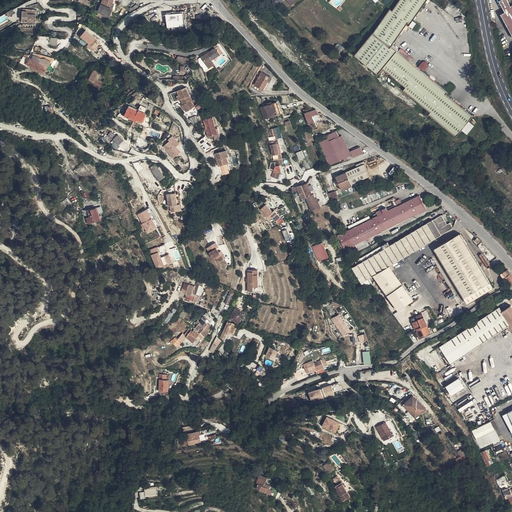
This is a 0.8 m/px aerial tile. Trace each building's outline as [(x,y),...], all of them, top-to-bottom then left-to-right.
[(110,14),(111,11),(114,4),(111,3),(112,0),(102,0),(101,4),(99,10),(110,14)] [(411,24),(427,0),(400,0),(393,10),(391,9),(373,34),(373,33),(355,55),(379,74),(383,68),(406,87),(404,90),(431,112),(429,114),(457,136),(462,130),(469,121),(470,120),(473,116),(458,104),(446,94),(448,92),(425,74),(397,51),(392,47),(409,22),(411,24)] [(511,5),(511,6),(508,0),(500,0),(499,0),(505,12),(501,14),(511,34),(511,5)] [(137,4),(130,9),(133,12),(139,8),(137,4)] [(108,19),(110,14),(99,10),(98,13),(108,19)] [(35,18),(36,12),(28,12),(28,11),(23,11),(22,11),(22,24),(27,24),(27,22),(35,23),(35,20),(37,21),(38,18),(35,18)] [(166,13),(168,32),(187,30),(186,11),(166,13)] [(0,25),(9,21),(5,14),(0,16),(0,25)] [(88,42),(93,36),(86,29),(81,36),(88,42)] [(51,36),(50,43),(57,45),(58,38),(51,36)] [(101,42),(95,37),(89,43),(87,46),(92,51),(101,42)] [(218,46),(209,51),(210,52),(208,54),(207,53),(201,56),(209,68),(214,64),(212,60),(223,52),(218,46)] [(40,54),(51,58),(52,55),(48,52),(42,48),(40,54)] [(45,58),(50,61),(52,62),(54,58),(51,58),(40,54),(39,54),(38,56),(44,59),(45,58)] [(30,58),(26,65),(43,74),(44,72),(45,73),(50,61),(45,58),(44,59),(38,56),(36,56),(34,55),(32,59),(30,58)] [(424,59),(419,66),(424,70),(430,63),(424,59)] [(94,70),(90,76),(94,79),(98,80),(102,74),(94,70)] [(254,85),(263,90),(268,81),(270,82),(272,78),(262,72),(254,85)] [(94,79),(90,76),(88,81),(87,82),(100,89),(101,87),(102,85),(103,83),(98,80),(94,79)] [(186,87),(177,90),(179,95),(177,95),(177,96),(179,100),(181,99),(183,103),(184,102),(185,103),(183,104),(182,105),(187,112),(195,107),(191,102),(193,101),(186,87)] [(277,102),(271,104),(266,106),(260,108),(264,119),(281,113),(277,102)] [(146,113),(144,112),(138,110),(138,111),(129,107),(125,116),(123,119),(128,121),(129,118),(134,120),(135,118),(137,119),(142,121),(146,113)] [(318,113),(316,109),(305,113),(306,119),(311,129),(317,126),(312,116),(318,113)] [(206,128),(207,132),(208,138),(212,137),(213,141),(220,139),(218,128),(216,128),(213,117),(204,120),(206,128)] [(469,121),(462,130),(467,134),(474,125),(469,121)] [(275,128),(268,130),(272,141),(278,140),(275,128)] [(115,135),(111,131),(106,138),(110,140),(115,135)] [(322,149),(324,153),(329,165),(344,159),(347,157),(351,155),(350,152),(342,135),(339,137),(337,131),(318,141),(322,149)] [(118,134),(113,139),(116,142),(115,143),(113,140),(111,142),(114,145),(113,146),(116,149),(119,146),(118,145),(123,139),(118,134)] [(146,141),(140,135),(135,141),(141,146),(146,141)] [(166,140),(169,142),(174,147),(179,140),(173,136),(172,137),(169,135),(166,140)] [(280,159),(282,159),(280,154),(281,153),(278,143),(276,143),(276,142),(274,142),(273,141),(269,142),(273,157),(274,160),(280,159)] [(360,147),(350,152),(351,155),(352,154),(353,156),(363,152),(360,147)] [(224,164),(227,163),(230,162),(228,157),(217,160),(219,166),(221,165),(224,164)] [(283,164),(282,159),(280,159),(274,160),(275,166),(271,177),(277,179),(280,172),(281,170),(280,165),(281,165),(283,164)] [(163,176),(155,164),(150,167),(159,180),(163,176)] [(363,165),(357,168),(336,177),(338,182),(340,184),(338,185),(339,188),(341,188),(341,189),(352,184),(370,176),(365,164),(363,165)] [(311,211),(319,208),(321,207),(318,201),(317,201),(316,199),(314,194),(312,195),(308,183),(297,187),(299,191),(302,199),(306,197),(311,211)] [(174,200),(172,188),(164,189),(166,201),(167,200),(168,207),(174,206),(173,200),(174,200)] [(327,194),(330,201),(338,198),(336,191),(327,194)] [(419,195),(402,204),(398,206),(396,207),(395,205),(387,209),(386,207),(382,209),(382,210),(384,213),(378,216),(338,236),(345,249),(346,249),(355,244),(397,223),(426,209),(419,195)] [(86,218),(88,224),(96,221),(100,219),(96,207),(89,210),(86,210),(89,217),(86,218)] [(148,208),(138,213),(147,232),(158,227),(148,208)] [(275,221),(280,217),(281,216),(279,213),(280,212),(279,210),(275,212),(274,211),(271,213),(271,212),(267,215),(269,219),(272,217),(275,221)] [(358,285),(361,283),(393,264),(402,259),(419,248),(442,235),(446,232),(453,228),(450,222),(447,224),(441,215),(433,220),(398,240),(394,243),(391,245),(389,241),(360,258),(351,264),(346,267),(358,285)] [(287,242),(291,240),(287,229),(286,229),(285,227),(282,228),(287,242)] [(217,237),(213,231),(205,237),(209,243),(217,237)] [(65,233),(58,236),(61,241),(68,237),(65,233)] [(461,233),(435,249),(468,303),(493,287),(461,233)] [(216,257),(219,263),(224,259),(221,254),(220,254),(219,252),(216,248),(218,247),(215,242),(206,248),(213,259),(216,257)] [(315,245),(316,247),(321,244),(327,257),(321,259),(322,260),(329,257),(322,242),(315,245)] [(321,244),(316,247),(317,248),(321,257),(321,259),(327,257),(321,244)] [(358,250),(355,244),(346,249),(349,255),(358,250)] [(158,246),(150,249),(156,268),(173,262),(170,253),(162,256),(158,246)] [(349,261),(351,264),(360,258),(358,255),(349,261)] [(364,288),(370,284),(396,268),(393,264),(361,283),(364,288)] [(504,275),(511,285),(511,284),(511,274),(508,269),(505,271),(504,270),(501,273),(503,276),(504,275)] [(248,291),(253,291),(253,287),(258,286),(257,270),(248,270),(248,291)] [(198,277),(194,286),(189,283),(185,293),(191,295),(189,300),(193,301),(196,294),(199,295),(203,286),(202,285),(204,279),(198,277)] [(233,293),(230,291),(225,302),(228,304),(233,293)] [(333,321),(340,316),(339,314),(334,318),(330,311),(332,309),(329,305),(326,302),(322,306),(327,311),(331,318),(333,321)] [(444,306),(434,312),(440,321),(449,315),(444,306)] [(511,327),(511,307),(511,306),(504,310),(502,308),(500,309),(499,307),(436,349),(439,354),(442,351),(451,364),(510,324),(511,327)] [(238,322),(243,313),(239,310),(239,309),(237,308),(236,308),(235,307),(235,308),(230,318),(238,322)] [(421,326),(417,328),(418,331),(417,332),(419,337),(430,332),(422,313),(417,316),(421,326)] [(333,321),(342,335),(350,331),(348,327),(340,316),(333,321)] [(201,332),(207,324),(207,323),(204,321),(206,318),(204,317),(200,322),(198,320),(196,322),(198,324),(195,328),(201,332)] [(418,320),(412,322),(415,329),(417,328),(421,326),(418,320)] [(228,321),(220,338),(224,340),(228,332),(232,334),(236,325),(228,321)] [(200,333),(205,336),(211,327),(207,324),(201,332),(200,333)] [(178,340),(182,343),(185,338),(192,343),(199,333),(192,328),(190,331),(189,329),(184,335),(182,334),(178,340)] [(217,336),(209,349),(214,352),(222,339),(217,336)] [(270,345),(266,355),(275,359),(279,349),(270,345)] [(442,370),(430,354),(425,357),(436,374),(442,370)] [(313,363),(314,365),(316,368),(317,370),(323,367),(320,359),(313,363)] [(264,367),(259,365),(257,369),(258,369),(255,373),(259,375),(264,367)] [(316,368),(314,365),(301,370),(303,374),(316,368)] [(449,372),(439,377),(441,382),(451,377),(449,372)] [(167,379),(166,373),(159,373),(160,389),(170,389),(169,379),(167,379)] [(446,385),(452,394),(465,386),(460,377),(446,385)] [(339,382),(309,391),(312,401),(335,395),(334,391),(341,389),(339,382)] [(417,400),(413,396),(405,403),(402,400),(401,402),(415,418),(426,408),(417,399),(417,400)] [(340,423),(327,416),(323,426),(335,432),(338,427),(340,423)] [(393,436),(385,422),(376,428),(384,441),(393,436)] [(495,431),(490,422),(472,432),(476,441),(479,440),(478,439),(495,431)] [(189,445),(201,442),(199,435),(201,435),(201,432),(186,434),(187,438),(185,439),(186,445),(189,444),(189,445)] [(456,460),(460,457),(450,443),(446,446),(456,460)] [(486,450),(480,453),(484,461),(487,467),(490,465),(488,461),(491,460),(486,450)] [(335,469),(330,462),(325,465),(331,472),(335,469)] [(259,475),(258,480),(257,484),(264,487),(263,487),(259,485),(257,490),(270,496),(272,491),(269,490),(270,486),(265,484),(267,478),(259,475)] [(337,485),(334,487),(337,491),(341,497),(342,501),(350,497),(342,483),(337,476),(333,479),(337,485)] [(504,477),(496,481),(499,488),(501,487),(508,484),(504,477)] [(145,486),(146,495),(158,494),(157,485),(145,486)] [(511,496),(511,494),(510,490),(509,488),(502,491),(503,493),(506,499),(511,496)]
